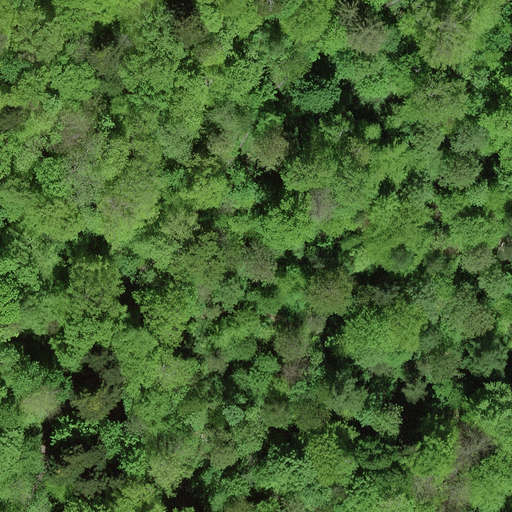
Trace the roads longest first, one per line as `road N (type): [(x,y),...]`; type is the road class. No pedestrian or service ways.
road 1 (track): [(395,0),(296,62),(260,104),(209,191),(110,307)]
road 2 (track): [(110,307),(17,511)]
